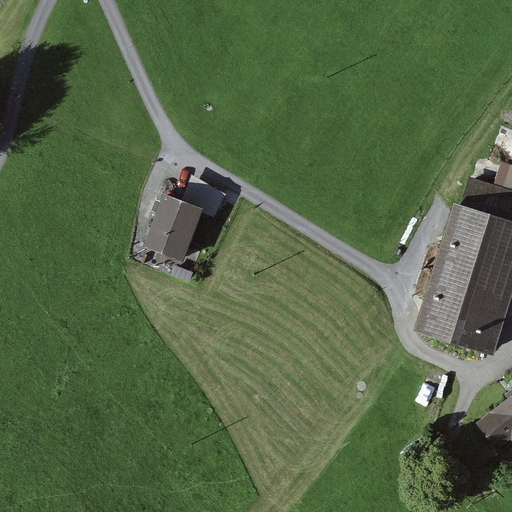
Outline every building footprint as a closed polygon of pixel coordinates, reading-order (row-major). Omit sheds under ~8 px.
[(511,166),(500,163),(492,185),(469,177),(461,201),(511,218),(511,166)] [(193,177),(182,201),(216,216),(226,192),(193,177)] [(200,212),(162,196),(141,243),(180,260),(200,212)] [(511,291),(511,226),(453,208),(414,333),(492,357),(511,291)] [(511,436),(511,392),(477,424),(496,446),(510,434),(511,436)]
